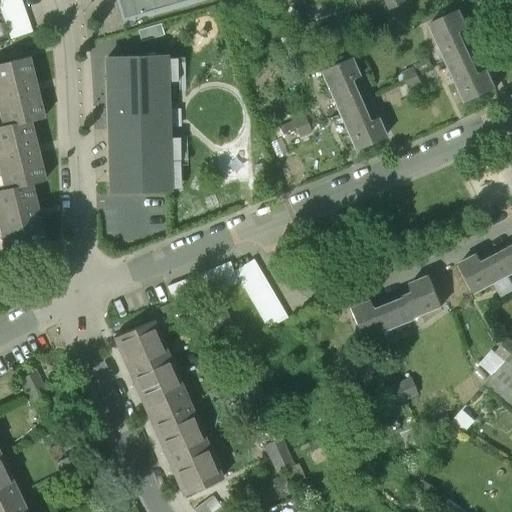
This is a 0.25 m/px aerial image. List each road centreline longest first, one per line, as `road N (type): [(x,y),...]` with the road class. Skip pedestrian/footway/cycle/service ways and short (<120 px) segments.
road 1 (residential): [(255,222),(280,274),(314,296),(348,303),(511,224)]
road 2 (residential): [(79,291),(65,0)]
road 3 (residential): [(511,118),(255,222)]
road 4 (residential): [(167,511),(143,478),(79,291)]
road 5 (residential): [(255,222),(79,291)]
